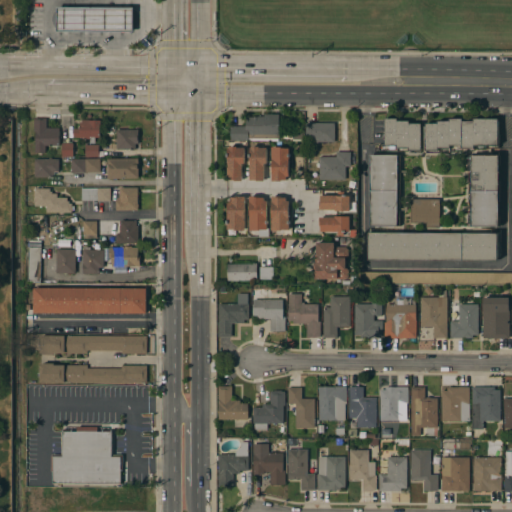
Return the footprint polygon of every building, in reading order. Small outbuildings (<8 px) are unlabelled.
[(56,8),(132,9),(132,32),(56,31),(56,8)] [(278,134),(279,134),(279,140),(230,140),(230,126),(246,126),(246,117),(254,117),(254,116),(264,116),(264,114),(278,114),(278,134)] [(46,118),(46,128),(58,128),(59,136),(61,136),(61,138),(59,138),(59,145),(57,145),(57,147),(52,147),(52,145),(45,145),(45,152),(42,153),(42,155),(38,155),(38,153),(36,153),(35,131),(34,131),(34,118),(46,118)] [(385,119),(397,119),(397,121),(409,121),(409,123),(421,123),(421,151),(409,151),(409,148),(397,148),(397,146),(385,146),(385,119)] [(425,123),(437,123),(437,121),(449,121),(449,119),(462,119),(462,121),(473,121),(473,119),(498,119),(498,146),(474,146),(474,148),(461,148),(461,146),(450,146),(450,148),(438,148),(438,151),(426,151),(425,123)] [(92,137),(92,139),(87,139),(86,137),(73,138),(73,128),(79,128),(79,122),(82,122),(82,120),(100,120),(100,124),(100,137),(92,137)] [(334,123),(334,142),(318,142),(316,142),(313,142),(313,137),(306,137),(306,123),(334,123)] [(138,129),(138,144),(135,144),(135,149),(117,149),(117,130),(138,129)] [(293,140),(293,132),(303,132),(303,140),(293,140)] [(73,143),(73,145),(85,145),(85,144),(99,144),(99,157),(61,157),(61,143),(73,143)] [(245,163),(242,163),(242,181),(234,181),(234,180),(227,180),(227,166),(228,166),(228,147),(229,147),(229,146),(237,146),(237,147),(245,147),(245,163)] [(249,166),(250,166),(250,148),(251,148),(251,146),(259,146),(259,148),(267,148),(267,164),(264,164),(264,181),(256,181),(256,180),(249,180),(249,166)] [(271,147),(281,147),(281,148),(289,148),(289,160),(289,176),(286,176),(286,180),(281,180),(281,181),(271,181),(271,147)] [(319,157),(336,157),(336,152),(350,152),(350,180),(319,180),(319,157)] [(370,155),(400,155),(400,226),(370,226),(370,155)] [(470,155),(500,155),(500,165),(498,165),(498,181),(500,181),(499,200),(498,200),(498,217),(500,217),(499,227),(470,226),(470,155)] [(49,159),(49,157),(52,157),(52,159),(59,159),(59,172),(54,172),(54,175),(52,175),(52,177),(34,177),(34,158),(49,159)] [(100,158),(100,172),(71,173),(71,159),(100,158)] [(138,158),(139,178),(107,178),(107,158),(138,158)] [(138,204),(138,207),(138,210),(116,210),(116,200),(117,200),(119,200),(119,187),(122,187),(124,187),(138,187),(138,204)] [(50,188),(50,191),(52,191),(52,193),(57,193),(57,197),(67,197),(67,201),(69,201),(69,203),(71,203),(71,206),(74,206),(74,210),(71,210),(71,212),(61,212),(61,213),(59,213),(59,212),(48,212),(46,212),(46,206),(39,206),(34,206),(34,201),(34,198),(34,188),(50,188)] [(110,188),(110,201),(97,201),(97,200),(81,200),(81,188),(110,188)] [(337,195),(337,191),(344,191),(344,196),(350,196),(350,211),(335,211),(335,210),(319,209),(320,203),(320,195),(337,195)] [(245,202),(244,202),(244,218),(245,218),(245,230),(235,230),(235,229),(227,229),(228,201),(230,201),(231,197),(236,197),(236,196),(245,196),(245,202)] [(250,196),(259,196),(259,197),(264,197),(264,201),(267,201),(267,229),(260,229),(260,230),(249,230),(250,196)] [(272,196),(280,196),(280,197),(286,197),(286,201),(288,201),(288,217),(289,217),(289,229),(281,229),(281,230),(272,230),(272,196)] [(440,199),(440,228),(426,228),(426,223),(411,223),(411,199),(440,199)] [(335,217),(335,216),(350,216),(350,232),(343,232),(343,236),(337,236),(337,232),(320,232),(320,222),(319,222),(319,217),(335,217)] [(138,243),(116,243),(116,234),(117,234),(117,233),(119,233),(119,234),(120,234),(120,221),(122,221),(122,220),(125,220),(125,221),(136,220),(136,226),(138,226),(138,243)] [(97,221),(97,238),(95,238),(95,240),(83,241),(83,221),(97,221)] [(497,233),(497,261),(368,260),(368,233),(497,233)] [(42,247),(41,281),(28,281),(29,235),(41,235),(40,247),(42,247)] [(315,278),(316,243),(334,243),(334,247),(346,247),(348,250),(348,257),(346,259),(346,269),(348,271),(348,276),(345,279),(315,278)] [(125,247),(125,246),(132,246),(132,247),(138,248),(138,254),(140,254),(140,267),(111,266),(111,254),(109,254),(109,247),(125,247)] [(75,274),(56,273),(56,249),(76,250),(75,274)] [(83,250),(104,250),(104,267),(99,267),(99,274),(82,274),(83,250)] [(257,264),(257,280),(227,280),(227,264),(257,264)] [(259,267),(272,267),(272,280),(259,280),(259,267)] [(511,273),(511,284),(357,284),(357,272),(511,273)] [(146,288),(146,313),(34,313),(34,288),(146,288)] [(447,338),(433,338),(433,327),(421,327),(420,297),(438,297),(439,295),(440,293),(441,291),(443,290),(446,290),(446,297),(447,297),(447,338)] [(283,317),(285,317),(285,331),(270,331),(270,319),(265,319),(265,318),(258,318),(258,316),(254,316),(254,291),(262,291),(262,295),(264,295),(264,300),(283,300),(283,317)] [(249,320),(244,320),(244,323),(232,323),(232,337),(218,337),(218,323),(218,303),(236,304),(236,293),(249,293),(249,320)] [(318,321),(320,321),(320,337),(306,337),(306,323),(293,323),(293,320),(288,320),(288,294),(301,294),(301,302),(304,302),(304,304),(318,304),(318,321)] [(350,326),(337,326),(337,337),(323,338),(323,310),(325,310),(325,307),(330,307),(330,296),(350,296),(350,326)] [(483,338),(483,297),(509,297),(509,311),(510,311),(509,338),(483,338)] [(401,304),(401,298),(415,298),(415,320),(416,320),(416,338),(384,338),(384,322),(386,322),(386,304),(401,304)] [(472,335),(472,338),(450,338),(450,306),(451,306),(451,299),(460,299),(460,304),(478,304),(478,335),(472,335)] [(354,304),(371,304),(371,300),(382,300),(382,316),(376,316),(376,315),(374,315),(374,320),(382,320),(382,337),(360,338),(360,335),(355,335),(354,304)] [(147,336),(147,354),(122,354),(122,350),(87,350),(87,353),(54,353),(54,355),(41,355),(41,353),(40,353),(40,335),(147,336)] [(39,365),(42,365),(42,363),(54,363),(54,365),(87,365),(87,368),(121,368),(121,365),(147,365),(147,383),(39,382),(39,365)] [(232,386),(232,400),(240,400),(240,403),(248,403),(248,419),(218,419),(218,386),(232,386)] [(319,387),(334,387),(334,386),(347,386),(347,403),(345,403),(345,420),(319,420),(319,387)] [(411,386),(424,386),(424,398),(426,398),(426,397),(430,397),(430,398),(437,398),(437,427),(420,427),(420,436),(411,436),(411,386)] [(295,404),(293,404),(293,408),(288,408),(288,387),(302,387),(302,398),(315,398),(315,428),(295,428),(295,404)] [(363,387),(363,398),(376,397),(376,427),(357,427),(357,418),(349,418),(349,387),(363,387)] [(408,403),(407,403),(407,421),(380,421),(380,389),(385,389),(385,387),(396,387),(408,387),(408,403)] [(469,421),(442,421),(441,391),(447,391),(447,387),(469,387),(469,421)] [(472,387),(494,387),(494,390),(500,390),(500,421),(483,421),(483,429),(472,429),(472,387)] [(267,423),(267,429),(255,429),(255,423),(253,423),(253,407),(262,407),(262,404),(270,404),(270,391),(273,391),(274,390),(281,390),(281,391),(285,391),(285,405),(283,405),(283,423),(267,423)] [(511,398),(504,399),(503,429),(511,428),(511,398)] [(112,456),(122,456),(122,470),(121,470),(121,483),(53,483),(53,471),(52,471),(51,455),(63,455),(62,430),(72,430),(72,432),(77,432),(77,427),(97,427),(97,432),(103,432),(103,430),(111,430),(112,456)] [(241,442),(248,442),(247,454),(249,454),(248,470),(239,470),(239,473),(232,473),(232,474),(233,474),(233,486),(230,486),(230,487),(221,487),(221,486),(218,486),(218,454),(235,454),(236,452),(241,446),(241,442)] [(269,453),(282,453),(282,470),(285,470),(285,484),(270,484),(270,472),(265,472),(265,471),(264,471),(264,474),(253,474),(253,468),(253,444),(268,444),(269,453)] [(288,449),(308,449),(308,474),(315,474),(315,490),(301,490),(301,479),(288,479),(288,449)] [(349,450),(369,450),(368,461),(372,461),(372,469),(376,469),(376,491),(362,491),(362,480),(349,480),(349,450)] [(410,450),(430,450),(430,475),(438,475),(438,491),(423,491),(423,480),(411,480),(410,450)] [(473,457),(486,457),(486,450),(498,450),(498,457),(501,457),(501,491),(473,491),(473,457)] [(503,491),(511,491),(511,450),(504,450),(503,491)] [(345,487),(340,487),(340,490),(329,490),(317,490),(317,474),(319,474),(319,456),(345,456),(345,487)] [(407,488),(401,488),(401,491),(379,491),(379,458),(387,458),(387,457),(407,457),(407,488)] [(469,491),(454,491),(441,491),(441,457),(469,457),(469,491)]
